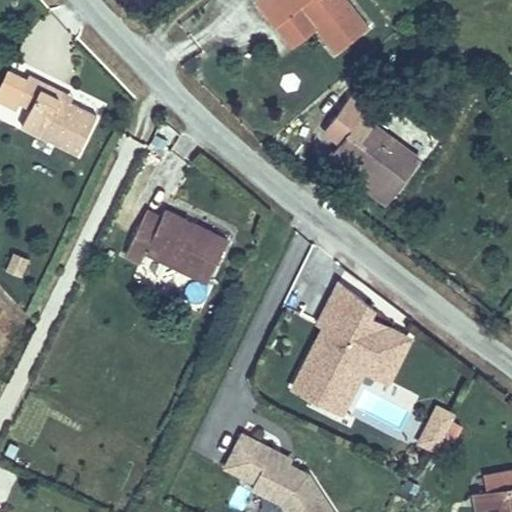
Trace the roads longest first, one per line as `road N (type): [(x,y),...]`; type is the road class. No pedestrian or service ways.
road 1 (unclassified): [(87,0),(179,97),(511,370)]
road 2 (unknown): [(179,97),(39,395),(2,496)]
road 3 (unknown): [(320,217),(214,441)]
